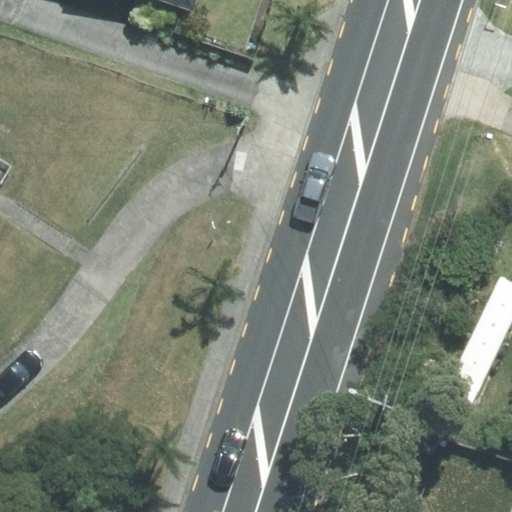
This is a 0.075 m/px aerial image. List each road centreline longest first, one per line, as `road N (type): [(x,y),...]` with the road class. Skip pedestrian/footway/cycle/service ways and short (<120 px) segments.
road 1 (secondary): [(238,511),(396,11)]
road 2 (residential): [(396,11),(511,49)]
